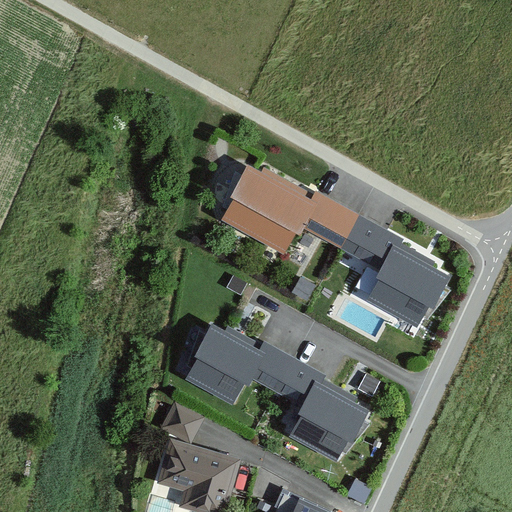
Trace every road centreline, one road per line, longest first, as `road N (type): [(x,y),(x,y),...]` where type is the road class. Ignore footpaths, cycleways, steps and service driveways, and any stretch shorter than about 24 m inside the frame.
road 1 (residential): [(500,250),(48,0)]
road 2 (residential): [(500,250),(378,511)]
